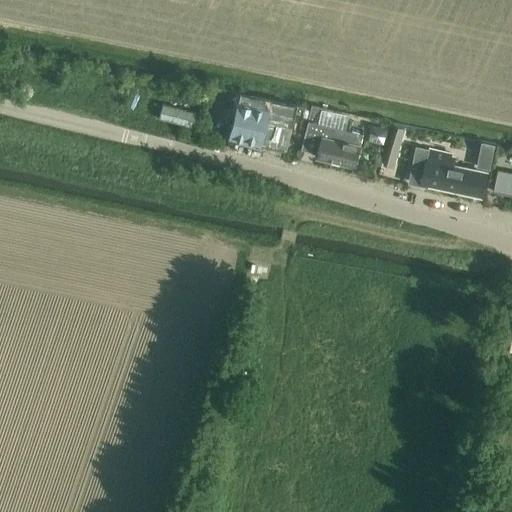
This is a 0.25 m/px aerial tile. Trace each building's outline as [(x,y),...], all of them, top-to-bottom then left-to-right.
[(308,121),(301,150),(317,154),(316,158),(355,167),(360,148),(362,134),(321,124),(324,109),(311,106),(308,121)] [(234,116),(229,137),(285,150),(293,115),(268,109),(265,123),(234,116)] [(393,126),(382,164),(392,167),(403,129),(393,126)] [(481,196),(486,174),(453,167),(455,157),(450,156),(451,153),(428,149),(425,161),(413,159),(409,180),(443,187),(443,188),(481,196)] [(478,157),(476,168),(489,171),(491,159),(478,157)] [(511,195),(511,173),(498,170),(493,192),(511,195)]
